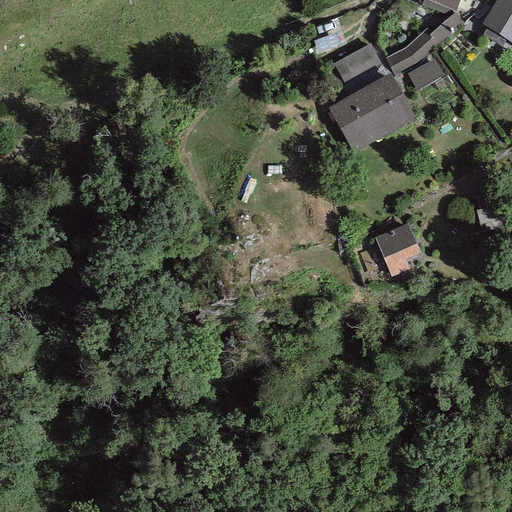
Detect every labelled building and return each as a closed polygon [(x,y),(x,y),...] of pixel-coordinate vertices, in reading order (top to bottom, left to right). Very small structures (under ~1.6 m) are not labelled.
[(431,0),(457,10),(460,0),(431,0)] [(511,0),(495,0),(483,26),(511,39),(511,0)] [(452,11),(388,57),(395,72),(465,26),(452,11)] [(335,32),(314,40),(318,52),(340,43),(335,32)] [(387,72),(372,44),(334,64),(349,92),(387,72)] [(435,59),(407,74),(417,91),(444,76),(435,59)] [(416,116),(392,73),(329,108),(355,151),(416,116)] [(492,190),(471,196),(481,232),(502,226),(492,190)] [(409,220),(374,238),(392,274),(427,257),(409,220)]
